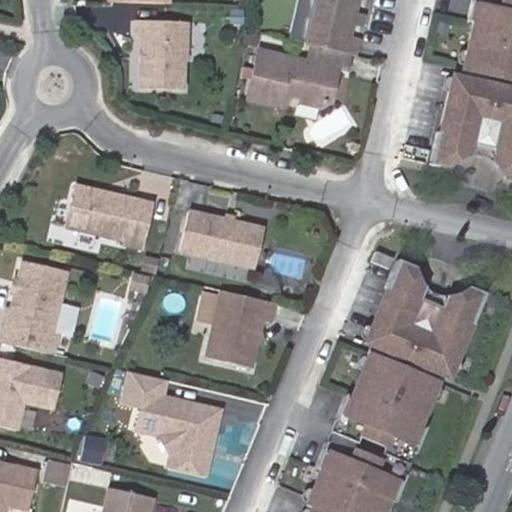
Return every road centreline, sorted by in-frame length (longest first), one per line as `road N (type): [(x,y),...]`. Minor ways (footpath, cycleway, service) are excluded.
road 1 (residential): [(373,193),(257,511)]
road 2 (residential): [(78,107),(133,136),(373,193)]
road 3 (residential): [(429,0),(373,193)]
road 4 (residential): [(373,193),(511,230)]
